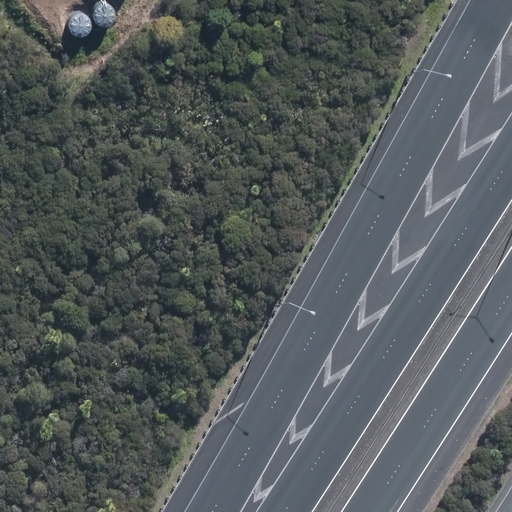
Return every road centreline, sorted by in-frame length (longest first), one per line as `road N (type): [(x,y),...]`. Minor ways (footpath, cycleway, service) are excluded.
road 1 (motorway): [(210,511),(496,0)]
road 2 (motorway): [(278,511),(511,152)]
road 3 (motorway): [(511,285),(367,511)]
